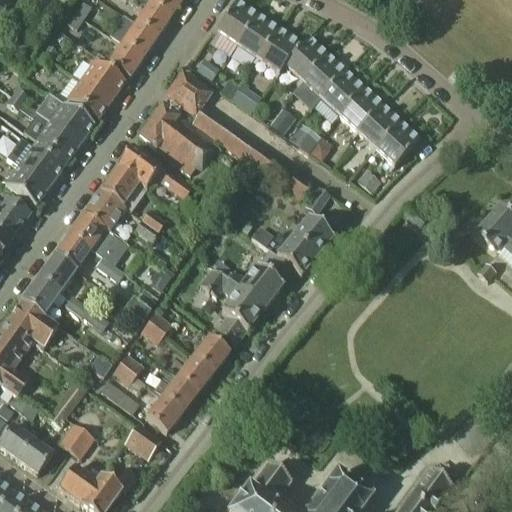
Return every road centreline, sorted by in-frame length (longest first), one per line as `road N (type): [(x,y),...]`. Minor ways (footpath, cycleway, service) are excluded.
road 1 (residential): [(147,511),(390,204),(475,119)]
road 2 (residential): [(0,296),(207,0)]
road 3 (residential): [(475,119),(409,57),(312,0)]
